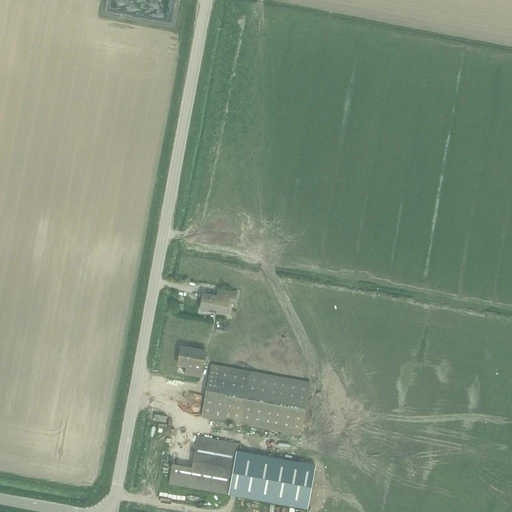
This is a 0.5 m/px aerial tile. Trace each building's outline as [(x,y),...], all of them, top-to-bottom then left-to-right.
[(203,295),(200,311),(226,315),(228,303),(235,305),(237,293),(218,290),(217,297),(203,295)] [(201,377),(205,352),(182,348),(178,365),(187,367),(186,374),(201,377)] [(202,416),(301,435),(311,384),(211,365),(202,416)] [(173,464),(169,484),(229,495),(237,452),(239,444),(223,441),(222,441),(210,439),(198,436),(198,437),(192,468),(173,464)] [(237,452),(229,495),(288,505),(308,509),(315,466),(297,462),(237,452)]
